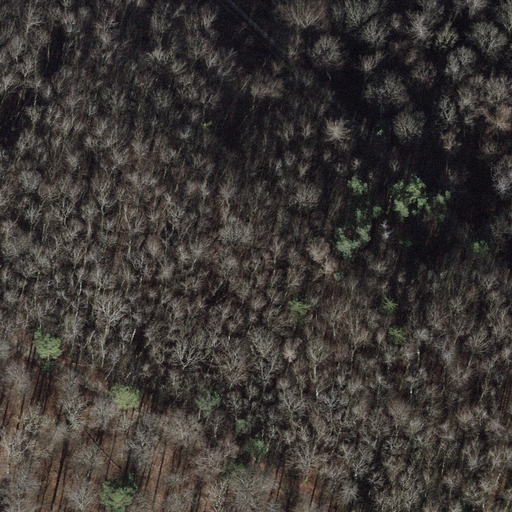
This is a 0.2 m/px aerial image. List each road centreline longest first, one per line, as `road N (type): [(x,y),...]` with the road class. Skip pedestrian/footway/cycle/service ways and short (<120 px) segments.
road 1 (track): [(511,294),(384,152),(224,0)]
road 2 (track): [(0,334),(321,511)]
